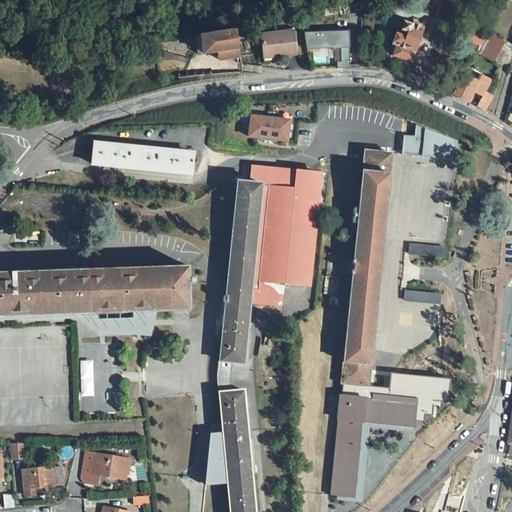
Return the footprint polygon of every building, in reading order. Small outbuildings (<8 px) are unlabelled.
[(397,46),(396,50),(394,56),(412,62),(424,29),(422,28),(413,26),(404,23),(401,32),(397,30),(392,44),(394,44),(397,46)] [(474,29),(486,36),(488,32),(476,25),(474,29)] [(474,29),(467,40),(468,41),(480,47),(480,45),(484,40),(486,36),(474,29)] [(294,31),(261,35),(264,56),(278,54),(279,57),(297,55),(294,31)] [(350,66),(349,31),(305,32),(306,49),(339,49),(339,67),(350,66)] [(235,32),(202,37),(204,54),(219,51),(239,48),(235,32)] [(488,34),(485,40),(501,49),(505,43),(488,34)] [(202,37),(195,38),(198,55),(204,54),(202,37)] [(501,49),(485,40),(481,46),(498,55),(501,49)] [(468,41),(467,43),(478,49),(480,47),(468,41)] [(498,55),(481,46),(477,53),(493,62),(498,55)] [(239,48),(219,51),(219,59),(241,56),(239,48)] [(464,75),(453,95),(468,102),(474,92),(483,96),(486,92),(492,81),(480,75),(477,81),(464,75)] [(453,95),(458,85),(448,81),(443,90),(453,95)] [(493,96),(486,92),(483,96),(491,101),(493,96)] [(491,101),(483,96),(477,106),(485,111),(491,101)] [(248,116),(247,140),(289,141),(290,117),(248,116)] [(455,160),(456,151),(456,150),(456,147),(454,143),(452,140),(450,139),(449,138),(448,138),(447,138),(447,137),(416,125),(414,137),(404,135),(402,154),(414,155),(414,152),(422,153),(422,156),(455,160)] [(93,145),(91,165),(192,175),(194,155),(197,156),(197,152),(186,151),(185,154),(102,145),(102,143),(91,142),(91,145),(93,145)] [(102,143),(102,145),(185,154),(186,151),(102,143)] [(392,154),(365,151),(354,260),(344,259),(345,255),(328,254),(325,294),(338,295),(340,277),(343,277),(343,274),(352,274),(342,384),(369,387),(392,154)] [(249,183),(237,182),(226,296),(223,296),(223,302),(225,302),(221,340),(209,340),(207,360),(218,362),(233,363),(244,365),(250,303),(282,307),(287,284),(309,286),(320,189),(309,188),(310,184),(311,170),(302,169),(250,165),(249,183)] [(310,184),(309,188),(320,189),(323,171),(311,170),(310,184)] [(7,273),(0,272),(0,316),(189,311),(188,266),(46,272),(45,245),(5,247),(7,273)] [(445,248),(410,245),(409,254),(443,257),(445,248)] [(439,294),(405,292),(404,301),(439,304),(439,294)] [(86,355),(84,363),(86,368),(93,368),(95,363),(93,355),(89,354),(86,355)] [(86,371),(83,374),(83,382),(86,385),(94,385),(97,381),(97,373),(94,371),(86,371)] [(389,401),(340,396),(330,495),(354,498),(362,422),(415,428),(415,421),(424,422),(425,415),(432,416),(433,405),(440,407),(444,381),(395,376),(394,382),(390,381),(388,396),(389,396),(392,397),(391,401),(389,401)] [(94,388),(87,387),(85,388),(84,392),(87,400),(91,401),(94,400),(95,391),(94,388)] [(255,511),(244,390),(162,399),(164,421),(171,421),(172,429),(162,430),(169,511),(255,511)] [(24,444),(9,445),(11,460),(26,459),(24,444)] [(129,459),(95,454),(92,474),(125,480),(129,459)] [(53,468),(22,470),(24,489),(35,488),(54,486),(54,484),(63,483),(61,467),(53,468)] [(35,488),(24,489),(24,496),(35,495),(35,488)] [(14,495),(3,495),(5,508),(15,508),(14,495)] [(148,497),(133,497),(133,505),(149,504),(148,497)]
